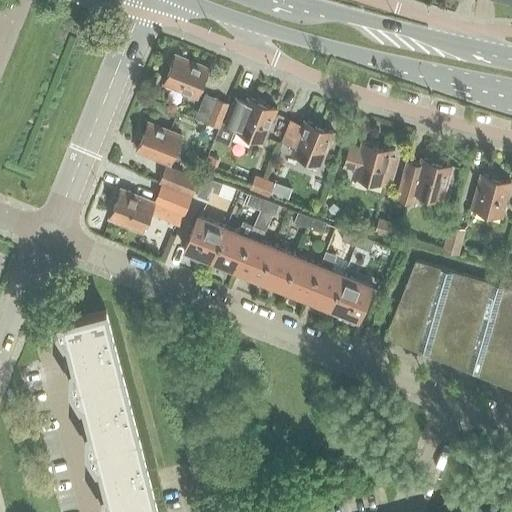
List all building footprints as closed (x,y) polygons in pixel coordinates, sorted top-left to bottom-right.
[(197,96),(209,68),(176,54),(164,82),(197,96)] [(229,103),(228,102),(205,93),(195,117),(219,127),(229,103)] [(219,127),(214,141),(228,146),(235,129),(263,141),(276,108),(248,96),(246,101),(235,97),(225,122),(222,120),(219,127)] [(333,131),(305,120),(305,119),(303,124),(291,119),(282,142),(294,146),(292,152),(320,164),(333,131)] [(182,135),(149,121),(137,150),(170,163),(182,135)] [(349,144),(343,167),(355,170),(353,176),(390,186),(397,161),(390,159),(393,149),(363,141),(361,147),(359,146),(352,144),(349,144)] [(213,173),(219,160),(210,156),(204,170),(213,173)] [(407,160),(397,197),(414,202),(417,193),(443,200),(452,165),(422,157),(420,164),(407,160)] [(200,178),(167,164),(159,182),(161,183),(178,190),(179,189),(193,194),(200,178)] [(502,216),(511,181),(482,173),(472,208),(502,216)] [(255,174),(250,188),(259,192),(265,178),(255,174)] [(218,193),(222,183),(205,176),(197,195),(209,200),(212,191),(218,193)] [(265,178),(259,192),(269,195),(275,181),(265,178)] [(161,183),(154,202),(155,202),(184,214),(185,214),(189,205),(193,196),(178,190),(161,183)] [(143,231),(155,202),(154,202),(122,189),(110,217),(143,231)] [(250,193),(246,203),(260,209),(264,199),(250,193)] [(264,199),(260,209),(269,212),(271,213),(275,214),(279,204),(264,199)] [(298,211),(294,221),(308,227),(312,216),(298,211)] [(212,260),(226,226),(198,215),(184,248),(185,249),(184,252),(201,259),(202,256),(212,260)] [(312,216),(308,227),(323,232),(326,222),(312,216)] [(390,220),(389,220),(379,217),(375,231),(386,234),(390,220)] [(390,220),(386,234),(395,236),(399,222),(390,220)] [(226,226),(212,260),(227,266),(228,262),(237,266),(250,235),(254,225),(243,221),(239,231),(226,226)] [(466,228),(453,225),(450,224),(443,249),(459,254),(466,228)] [(265,230),(263,229),(254,225),(250,235),(237,266),(245,269),(244,273),(260,279),(273,245),(261,240),(265,230)] [(342,239),(355,244),(356,245),(360,235),(345,229),(342,239)] [(360,235),(356,245),(370,250),(374,240),(360,235)] [(273,245),(260,279),(274,285),(276,281),(284,285),(282,288),(283,288),(297,254),(273,245)] [(344,273),(331,268),(336,255),(325,250),(320,264),(308,295),(316,298),(315,301),(330,307),(344,273)] [(320,264),(297,254),(283,288),(298,294),(299,291),(308,295),(320,264)] [(511,287),(415,260),(385,335),(425,351),(466,368),(504,383),(511,386),(511,287)] [(344,273),(330,307),(341,312),(339,315),(356,322),(357,318),(359,319),(372,285),(344,273)] [(65,319),(63,320),(64,324),(64,325),(66,333),(76,372),(78,380),(78,381),(79,384),(122,372),(105,309),(65,319)] [(122,372),(79,384),(80,386),(80,387),(82,395),(82,396),(92,434),(92,435),(94,443),(95,443),(95,446),(138,435),(122,372)] [(138,435),(95,446),(96,449),(96,450),(98,458),(99,458),(108,497),(109,498),(111,506),(112,509),(154,498),(138,435)] [(157,511),(154,498),(112,509),(112,511),(157,511)]
